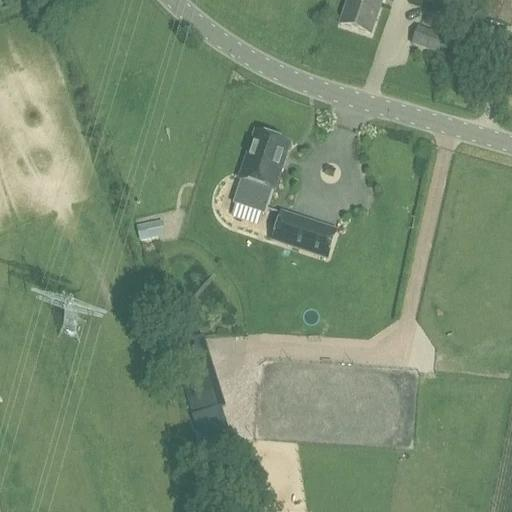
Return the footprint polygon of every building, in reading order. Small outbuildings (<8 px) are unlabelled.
[(348,0),(340,25),(370,35),(381,0),(348,0)] [(511,0),(481,0),(475,19),(511,30),(511,0)] [(443,59),(450,39),(419,28),(412,47),(443,59)] [(236,192),(270,202),(274,189),(289,143),(255,132),(241,178),(236,192)] [(268,246),(328,266),(338,235),(278,215),(268,246)]
